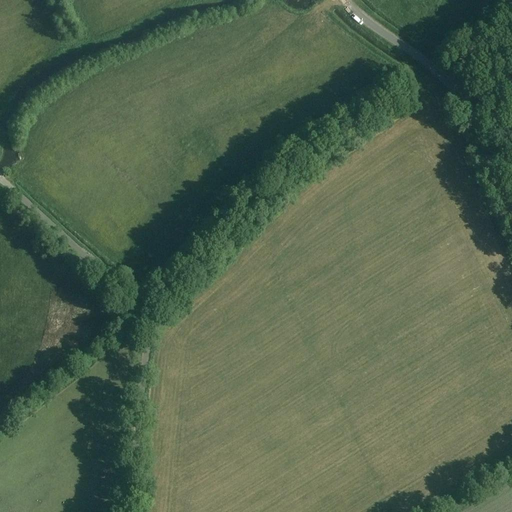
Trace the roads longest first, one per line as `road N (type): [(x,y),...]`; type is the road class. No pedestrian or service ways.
road 1 (unclassified): [(129,511),(141,317),(0,181)]
road 2 (unclassified): [(511,206),(448,81),(346,0)]
